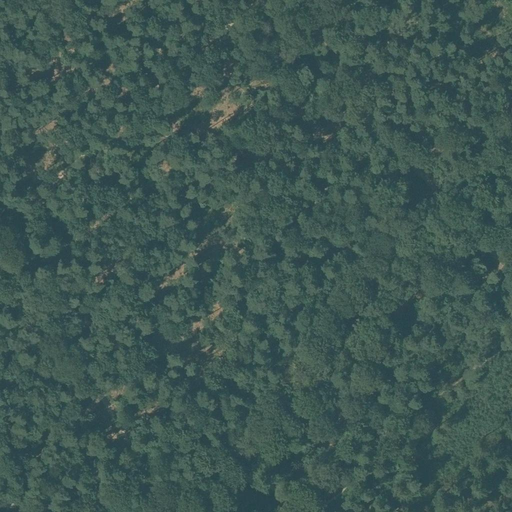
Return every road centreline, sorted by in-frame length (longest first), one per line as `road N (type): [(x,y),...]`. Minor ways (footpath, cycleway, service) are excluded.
road 1 (track): [(422,159),(293,30)]
road 2 (track): [(0,503),(121,496),(145,479)]
road 3 (track): [(422,159),(511,275)]
